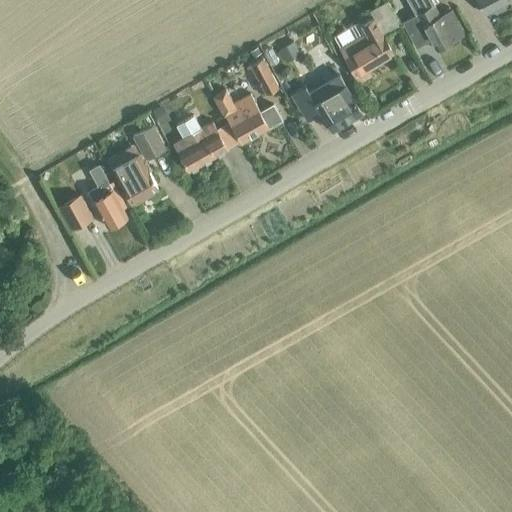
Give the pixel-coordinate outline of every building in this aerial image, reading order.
[(395,0),(380,4),(386,28),(403,24),(397,0),(395,0)] [(432,0),(407,0),(415,14),(403,21),(409,33),(417,48),(432,41),(437,50),(464,34),(451,9),(440,15),(434,5),(435,4),(432,0)] [(477,0),(485,13),(509,1),(508,0),(477,0)] [(340,46),(359,81),(371,75),(367,68),(382,58),(380,54),(390,48),(374,18),(363,25),(367,31),(340,46)] [(293,39),(279,48),(287,60),(301,51),(293,39)] [(441,55),(426,64),(434,78),(449,69),(441,55)] [(256,73),(267,92),(278,86),(262,58),(247,67),(252,75),(256,73)] [(305,85),(290,94),(308,122),(321,114),(332,132),(364,114),(339,71),(308,89),(305,85)] [(227,89),(214,96),(224,115),(226,114),(241,141),(281,119),(273,104),(260,111),(250,93),(233,102),(227,89)] [(163,102),(153,108),(161,122),(171,117),(163,102)] [(153,122),(148,113),(136,119),(141,128),(153,122)] [(177,124),(185,137),(173,143),(189,171),(228,149),(213,121),(201,127),(194,115),(177,124)] [(144,156),(145,158),(166,147),(153,125),(134,135),(145,156),(144,156)] [(134,143),(107,159),(132,205),(160,190),(134,143)] [(84,181),(89,190),(88,191),(108,227),(128,216),(99,164),(90,169),(93,175),(84,181)] [(80,193),(58,205),(72,230),(94,217),(80,193)]
